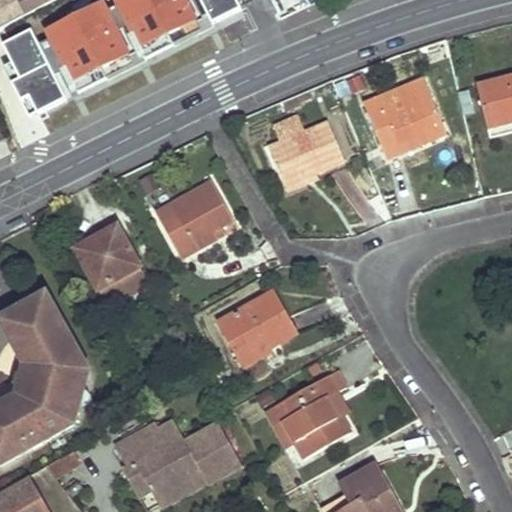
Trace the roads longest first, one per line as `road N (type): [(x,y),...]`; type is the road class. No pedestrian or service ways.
road 1 (tertiary): [(454,0),(310,51),(0,202)]
road 2 (residential): [(511,223),(406,253),(391,275),(385,308),(483,463),(504,511)]
